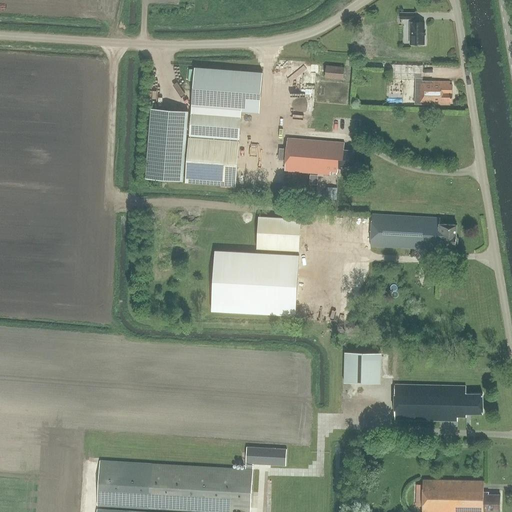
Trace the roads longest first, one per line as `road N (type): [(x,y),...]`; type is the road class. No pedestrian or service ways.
road 1 (unclassified): [(365,0),(324,26),(266,40),(136,44),(0,35)]
road 2 (unclassified): [(511,362),(452,0)]
